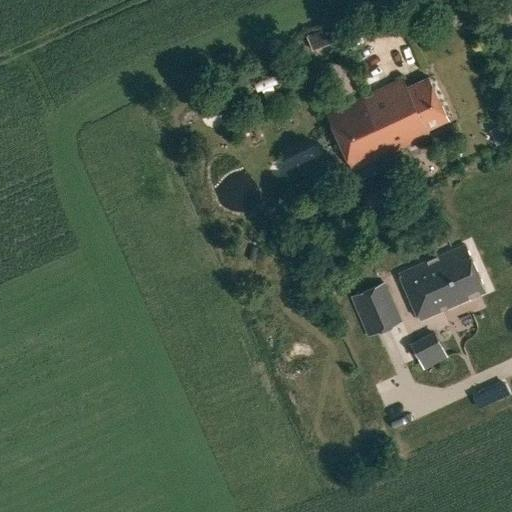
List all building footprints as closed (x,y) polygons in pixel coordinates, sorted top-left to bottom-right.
[(426,76),(406,85),(402,76),(323,112),(350,171),(428,135),(426,129),(446,120),(426,76)] [(511,114),(511,113),(508,106),(502,108),(506,117),(511,114)] [(219,115),(199,120),(202,130),(221,125),(219,115)] [(511,137),(511,122),(511,121),(491,130),(497,144),(511,137)] [(362,197),(370,212),(399,198),(391,183),(362,197)] [(465,251),(401,279),(420,323),(484,294),(465,251)] [(399,318),(383,281),(352,296),(368,333),(399,318)] [(418,357),(442,346),(435,332),(411,343),(418,357)]
